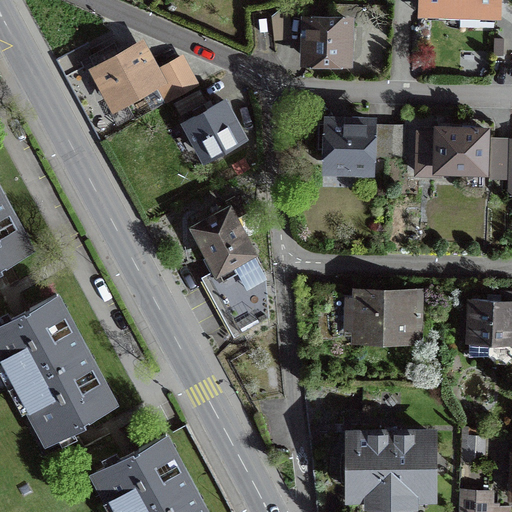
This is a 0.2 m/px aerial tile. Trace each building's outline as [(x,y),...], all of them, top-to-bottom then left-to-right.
[(473,13),(497,14),(497,0),(422,0),(422,11),(446,12),(446,18),(459,22),(465,21),(473,19),(473,13)] [(348,19),(307,18),(306,58),(329,59),(347,60),(348,19)] [(93,59),(114,99),(156,77),(167,98),(195,83),(181,57),(153,72),(141,49),(122,59),(116,47),(93,59)] [(174,102),(181,115),(207,101),(200,88),(174,102)] [(223,100),(186,120),(206,158),(244,138),(223,100)] [(368,154),(369,124),(369,123),(363,123),(363,117),(351,116),(351,122),(349,122),(319,121),(318,147),(330,147),(329,165),(368,166),(368,154)] [(368,154),(386,155),(387,125),(369,124),(368,154)] [(387,125),(386,155),(404,155),(404,125),(387,125)] [(419,132),(417,172),(438,173),(438,168),(484,169),(486,129),(464,128),(438,128),(438,132),(419,132)] [(492,178),(509,179),(510,143),(493,142),(492,178)] [(2,192),(0,193),(0,267),(32,249),(17,221),(2,192)] [(207,249),(217,269),(252,251),(229,208),(224,211),(222,208),(211,214),(213,217),(195,226),(207,249)] [(252,251),(217,269),(209,273),(240,332),(268,317),(264,272),(252,251)] [(315,286),(317,311),(332,310),(337,309),(335,284),(315,286)] [(511,291),(503,291),(502,300),(511,300),(511,291)] [(392,294),(361,293),(360,334),(429,336),(430,303),(415,303),(415,294),(392,294)] [(21,380),(85,346),(71,322),(56,294),(0,324),(0,353),(12,375),(17,372),(21,380)] [(511,300),(502,300),(496,299),(471,298),(469,340),(489,341),(488,355),(495,362),(505,363),(511,356),(511,300)] [(332,310),(317,311),(319,339),(334,338),(332,310)] [(53,438),(115,403),(101,377),(85,346),(21,380),(26,389),(21,392),(40,428),(46,425),(53,438)] [(386,493),(396,493),(396,504),(409,505),(416,504),(416,493),(431,493),(431,433),(397,433),(397,426),(391,426),(384,426),(384,433),(351,433),(351,451),(342,451),(341,463),(342,474),(351,474),(351,493),(366,493),(366,504),(373,505),(386,504),(386,493)] [(461,458),(466,458),(483,459),(484,446),(485,428),(462,427),(461,458)] [(124,511),(126,511),(145,511),(194,486),(179,459),(165,434),(97,471),(119,511),(124,511)] [(207,511),(194,486),(145,511),(207,511)] [(459,511),(509,511),(510,507),(492,506),(493,492),(460,491),(459,511)]
